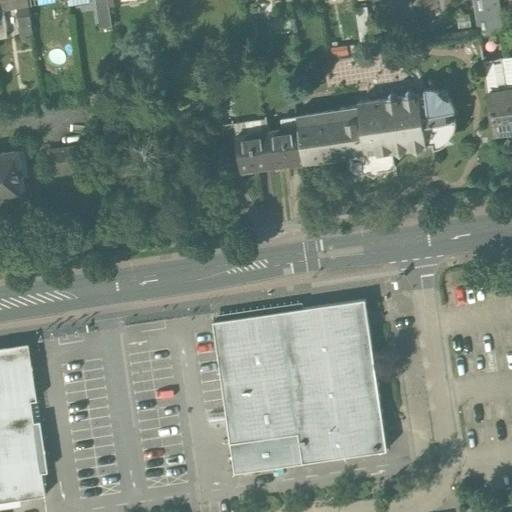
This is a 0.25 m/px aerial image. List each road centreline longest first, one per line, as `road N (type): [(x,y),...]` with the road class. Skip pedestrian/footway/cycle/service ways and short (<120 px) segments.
road 1 (secondary): [(0,305),(414,242)]
road 2 (residential): [(414,242),(449,462),(441,493),(402,511)]
